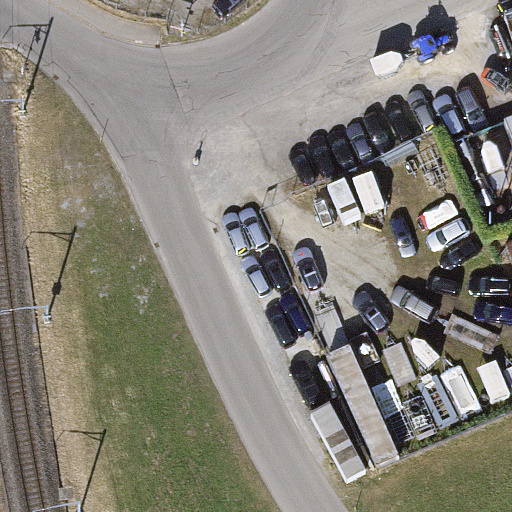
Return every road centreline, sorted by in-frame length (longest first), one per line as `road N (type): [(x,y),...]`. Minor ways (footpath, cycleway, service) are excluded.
road 1 (unclassified): [(98,66),(126,109),(238,370),(318,511)]
road 2 (residential): [(280,46),(222,82),(144,80),(98,66)]
road 3 (unclassified): [(280,46),(400,18),(439,0)]
